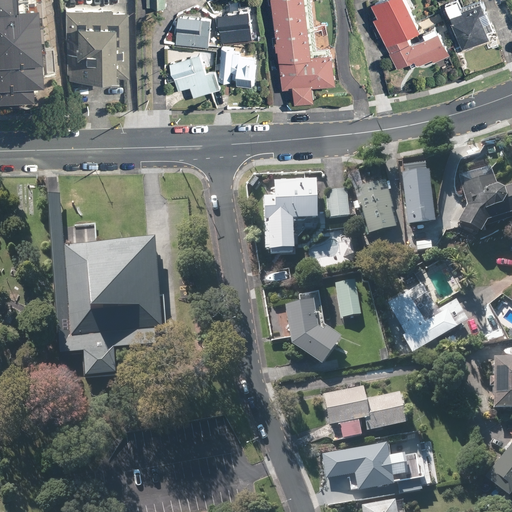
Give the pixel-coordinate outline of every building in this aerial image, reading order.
[(33,0),(0,0),(0,94),(33,92),(31,77),(41,76),(33,0)] [(272,0),(281,85),(293,84),(295,102),(316,100),(314,82),(337,80),(334,45),(317,47),(311,0),(272,0)] [(421,28),(408,0),(374,0),(373,1),(378,12),(373,14),(398,68),(412,61),(414,66),(433,57),(435,61),(452,54),(440,29),(415,41),(411,33),(421,28)] [(495,30),(484,0),(476,0),(463,5),(461,0),(446,0),(447,0),(464,46),(492,36),(490,32),(495,30)] [(128,71),(126,2),(67,4),(69,73),(128,71)] [(250,11),(219,15),(222,41),(253,37),(250,11)] [(209,46),(211,17),(178,15),(176,43),(209,46)] [(232,76),(237,77),(237,86),(255,87),(257,56),(249,56),(249,47),(223,45),(221,79),(232,79),(232,76)] [(201,53),(170,63),(178,89),(191,85),(195,95),(222,87),(216,69),(207,72),(201,53)] [(486,223),(511,216),(511,187),(502,190),(500,188),(499,187),(497,186),(496,186),(495,186),(490,167),(458,175),(466,205),(456,222),(479,235),(486,223)] [(429,171),(401,174),(407,225),(435,223),(429,171)] [(386,179),(354,186),(365,237),(397,230),(386,179)] [(318,183),(273,182),(273,198),(263,198),(262,254),(292,255),(293,221),(317,222),(318,183)] [(351,190),(324,192),(326,220),(352,218),(351,190)] [(156,237),(65,243),(71,336),(163,329),(156,237)] [(356,281),(335,284),(339,319),(361,317),(356,281)] [(421,285),(386,303),(412,354),(467,325),(455,302),(435,313),(421,285)] [(298,304),(287,305),(291,344),(321,366),(341,339),(323,326),(318,293),(297,296),(298,304)] [(511,362),(492,362),(492,411),(511,411),(511,362)] [(322,395),(328,442),(360,437),(360,433),(404,426),(399,393),(365,398),(363,389),(322,395)] [(511,492),(511,443),(484,479),(508,497),(511,492)] [(397,483),(399,495),(421,492),(420,486),(416,453),(386,457),(385,445),(322,453),(325,478),(355,474),(357,492),(390,488),(390,484),(397,483)] [(360,511),(395,511),(394,501),(360,505),(360,511)]
